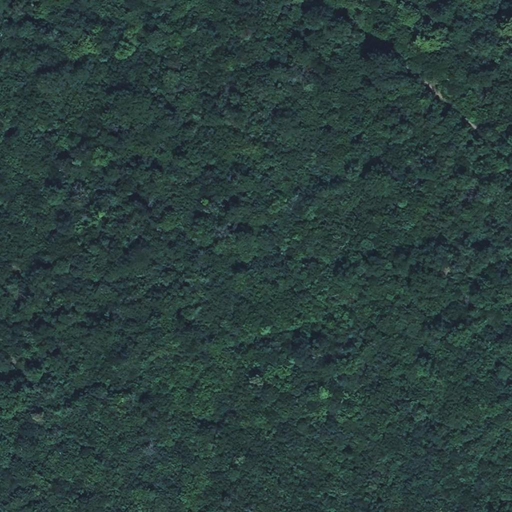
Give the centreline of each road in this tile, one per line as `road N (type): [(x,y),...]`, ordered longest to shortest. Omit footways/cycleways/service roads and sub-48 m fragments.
road 1 (track): [(215,511),(202,409),(213,377),(268,333),(511,254)]
road 2 (track): [(511,166),(438,94),(290,0)]
